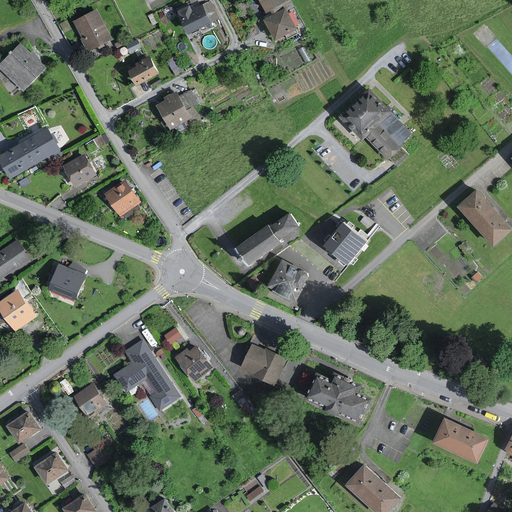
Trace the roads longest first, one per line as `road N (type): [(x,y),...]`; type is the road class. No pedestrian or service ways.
road 1 (tertiary): [(182,271),(396,372),(511,411)]
road 2 (tertiary): [(182,271),(170,222),(37,0)]
road 3 (residential): [(0,195),(182,271)]
road 4 (tertiary): [(25,386),(182,271)]
road 5 (residential): [(25,386),(108,511)]
